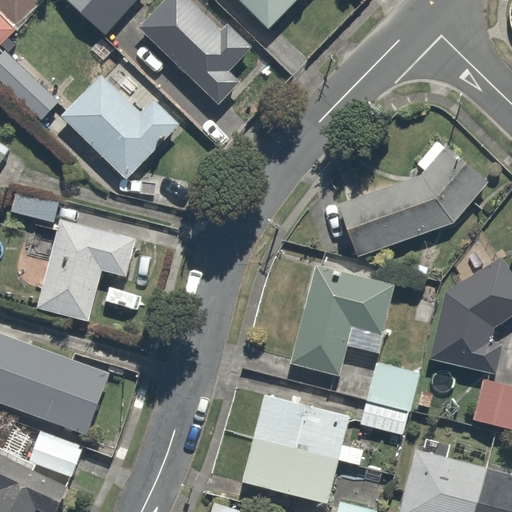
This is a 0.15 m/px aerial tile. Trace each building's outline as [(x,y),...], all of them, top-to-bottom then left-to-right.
[(0,0),(0,1),(19,19),(37,0),(0,0)] [(211,25),(184,0),(157,0),(134,25),(217,102),(234,84),(224,75),(251,45),(220,16),(211,25)] [(238,0),(263,24),(286,0),(238,0)] [(0,8),(0,43),(17,26),(0,8)] [(53,103),(3,50),(0,52),(0,78),(37,118),(53,103)] [(136,116),(95,75),(58,112),(121,173),(175,119),(154,98),(136,116)] [(426,174),(320,207),(332,247),(350,242),(353,251),(447,216),(483,174),(453,146),(426,174)] [(182,180),(139,171),(134,196),(177,205),(182,180)] [(55,199),(8,192),(5,215),(52,221),(55,199)] [(138,240),(55,218),(32,303),(84,317),(97,268),(128,276),(138,240)] [(469,276),(465,272),(440,268),(436,294),(447,296),(441,327),(435,326),(429,357),(480,368),(489,318),(500,318),(502,307),(511,307),(511,289),(495,289),(511,275),(497,255),(469,276)] [(340,344),(375,351),(389,281),(309,264),(289,362),(334,371),(340,344)] [(109,377),(0,332),(0,401),(84,436),(109,377)] [(413,373),(373,363),(358,423),(398,433),(413,373)] [(511,385),(479,379),(472,416),(511,424),(511,385)] [(356,464),(360,447),(339,441),(346,416),(262,394),(240,478),(323,501),(334,458),(356,464)] [(87,441),(35,424),(24,458),(76,475),(87,441)] [(395,511),(511,511),(511,472),(412,447),(395,511)] [(0,451),(0,511),(26,511),(28,508),(36,511),(52,511),(66,486),(0,451)] [(375,511),(377,507),(336,500),(334,511),(375,511)]
